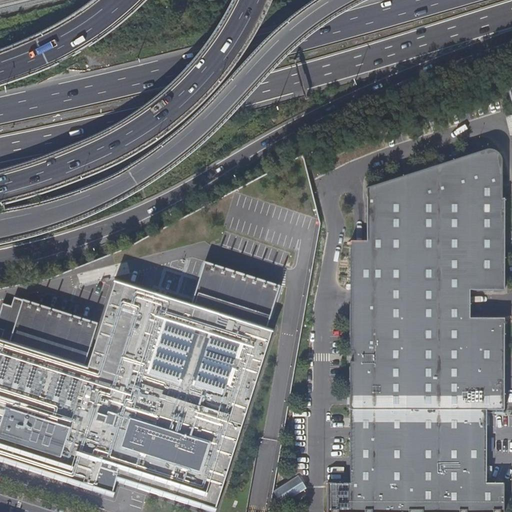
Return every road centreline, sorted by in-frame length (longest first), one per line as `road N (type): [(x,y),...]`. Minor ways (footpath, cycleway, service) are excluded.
road 1 (motorway): [(0,262),(135,218),(312,120),(511,39)]
road 2 (motorway): [(0,149),(217,105),(511,15)]
road 3 (motorway): [(431,0),(0,109)]
road 4 (motorway): [(349,0),(300,32),(170,157),(89,203),(0,230)]
road 5 (motorway): [(0,186),(72,164),(171,108),(229,44),(253,0)]
road 6 (motorway): [(122,0),(45,53),(0,70)]
